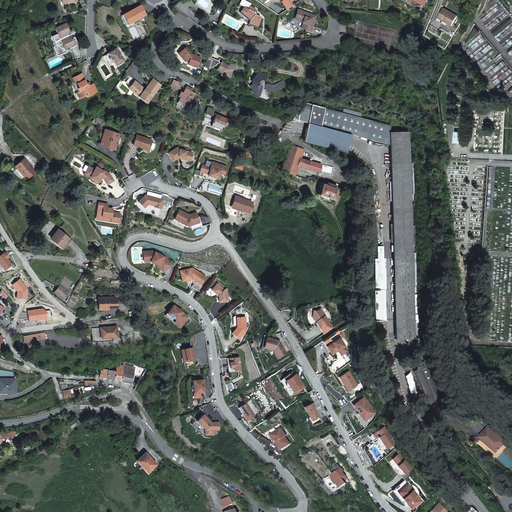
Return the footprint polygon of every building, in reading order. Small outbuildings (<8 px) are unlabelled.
[(246,8),(248,5),(250,3),(245,0),(239,0),(238,3),(243,6),(246,8)] [(140,15),(136,5),(124,11),(125,12),(128,19),(129,20),(140,15)] [(254,9),(248,5),(246,8),(243,6),(238,12),(248,20),(246,24),(255,27),(259,17),(253,13),(252,12),(254,9)] [(445,9),(440,19),(449,24),(453,27),(459,17),(445,9)] [(315,15),(298,10),(295,17),(295,18),(288,22),(293,29),(297,26),(300,27),(310,30),(315,15)] [(128,19),(125,12),(120,15),(123,21),(128,19)] [(70,37),(68,35),(68,33),(70,32),(67,24),(58,29),(59,34),(53,37),(56,46),(58,45),(60,49),(61,50),(65,48),(66,50),(71,48),(72,50),(80,47),(76,38),(74,40),(73,37),(70,38),(70,37)] [(191,54),(184,46),(177,53),(184,60),(186,58),(188,59),(187,63),(196,66),(199,56),(191,54)] [(125,60),(117,48),(109,53),(112,57),(111,58),(113,62),(114,61),(117,65),(125,60)] [(207,56),(204,66),(207,67),(215,64),(217,61),(219,62),(218,63),(216,68),(221,72),(222,70),(224,71),(224,77),(227,77),(230,76),(230,71),(232,69),(234,69),(235,63),(229,63),(228,64),(226,64),(225,63),(221,60),(220,61),(219,61),(217,61),(217,60),(207,56)] [(269,64),(254,66),(254,71),(257,71),(256,77),(255,77),(253,80),(253,82),(249,84),(252,88),(250,89),(254,92),(259,94),(261,88),(261,87),(263,87),(263,88),(265,90),(266,89),(268,89),(270,91),(271,90),(275,88),(276,90),(282,86),(281,83),(282,82),(279,76),(273,79),(269,77),(267,78),(265,77),(267,72),(269,72),(269,64)] [(73,77),(76,85),(78,84),(80,87),(78,88),(79,92),(77,93),(79,96),(79,98),(85,95),(86,97),(93,94),(93,92),(97,90),(94,84),(91,85),(88,84),(83,73),(73,77)] [(160,84),(153,78),(144,88),(135,79),(130,84),(133,86),(131,89),(143,99),(145,96),(148,99),(160,84)] [(172,78),(168,87),(172,89),(178,87),(177,81),(172,78)] [(180,96),(177,102),(186,107),(189,101),(190,102),(195,93),(190,90),(192,88),(186,85),(182,92),(181,91),(178,96),(180,96)] [(297,120),(307,122),(350,134),(390,144),(390,132),(391,125),(361,117),(362,113),(344,108),(343,112),(308,103),(307,105),(302,107),(299,110),(297,120)] [(207,106),(205,113),(211,115),(214,109),(207,106)] [(222,130),(227,118),(216,114),(210,125),(222,130)] [(307,122),(302,140),(303,140),(305,141),(345,152),(350,134),(307,122)] [(114,149),(119,135),(105,129),(99,144),(114,149)] [(409,131),(390,132),(390,144),(391,167),(410,166),(409,131)] [(137,136),(133,146),(142,148),(143,147),(149,150),(152,140),(137,136)] [(281,168),(293,173),(297,163),(319,171),(321,163),(300,156),(303,147),(290,142),(281,168)] [(168,153),(172,161),(178,157),(179,157),(181,157),(181,158),(190,160),(192,152),(179,149),(178,147),(168,153)] [(15,165),(18,169),(20,168),(25,175),(26,174),(33,169),(25,157),(15,165)] [(243,162),(237,160),(234,167),(241,170),(243,162)] [(210,167),(202,165),(200,172),(219,178),(220,174),(224,175),(226,167),(212,162),(210,167)] [(410,166),(391,167),(391,196),(396,338),(408,338),(412,338),(415,338),(412,250),(412,244),(411,201),(411,194),(410,166)] [(104,180),(107,185),(114,181),(109,174),(105,171),(104,172),(96,167),(95,170),(89,167),(85,173),(91,176),(90,178),(98,183),(102,176),(105,178),(104,180)] [(35,172),(33,169),(26,174),(28,177),(35,172)] [(326,183),(321,181),(318,193),(335,198),(338,186),(333,185),(334,183),(327,181),(326,183)] [(233,203),(230,211),(237,214),(239,207),(241,207),(242,205),(243,206),(243,207),(250,209),(251,205),(252,206),(253,202),(252,202),(252,199),(237,193),(233,203)] [(138,201),(143,206),(147,203),(161,206),(163,199),(146,195),(143,198),(143,197),(138,201)] [(147,203),(143,206),(144,207),(147,204),(160,207),(165,208),(169,200),(163,199),(161,206),(147,203)] [(108,204),(98,203),(96,215),(106,217),(105,221),(119,223),(121,213),(112,212),(113,209),(107,208),(108,204)] [(178,210),(173,219),(187,226),(198,222),(195,212),(188,215),(178,210)] [(71,240),(59,228),(50,236),(62,248),(71,240)] [(9,257),(6,251),(0,255),(0,271),(0,272),(11,264),(7,259),(9,257)] [(144,251),(144,260),(151,260),(154,261),(155,260),(158,262),(157,263),(160,264),(164,270),(171,266),(166,258),(153,251),(144,251)] [(376,288),(384,288),(383,258),(382,258),(376,258),(375,258),(376,288)] [(151,260),(144,260),(144,262),(150,261),(159,266),(162,271),(164,270),(160,264),(157,263),(158,262),(155,260),(154,261),(151,260)] [(181,271),(183,282),(193,280),(196,282),(193,287),(198,291),(202,286),(207,278),(194,269),(181,271)] [(28,289),(20,279),(12,285),(17,292),(16,298),(26,299),(28,289)] [(219,283),(213,289),(217,293),(218,293),(219,295),(219,302),(228,302),(228,289),(225,289),(219,283)] [(70,293),(62,286),(56,293),(65,300),(70,293)] [(385,288),(384,288),(376,288),(375,289),(376,320),(386,319),(385,288)] [(98,298),(98,308),(108,307),(117,307),(116,296),(98,298)] [(188,317),(174,305),(167,313),(176,320),(174,323),(180,327),(188,317)] [(317,310),(314,309),(313,316),(316,317),(318,319),(317,321),(324,333),(333,328),(321,307),(317,310)] [(42,308),(27,311),(28,321),(47,318),(46,311),(42,308)] [(237,327),(232,333),(239,339),(247,331),(246,317),(237,318),(237,323),(238,324),(238,326),(237,326),(237,327)] [(118,326),(92,328),(93,341),(111,340),(111,337),(119,337),(118,326)] [(24,342),(46,339),(45,332),(23,335),(24,342)] [(279,340),(266,337),(264,347),(272,349),(277,357),(286,352),(279,340)] [(341,338),(327,346),(332,354),(337,351),(338,349),(340,349),(343,354),(349,351),(341,338)] [(192,348),(181,350),(183,362),(194,360),(192,348)] [(230,358),(230,362),(231,368),(235,368),(235,371),(241,371),(240,357),(230,358)] [(441,398),(425,360),(418,363),(419,365),(418,365),(418,366),(418,367),(418,368),(416,369),(417,372),(430,403),(441,398)] [(119,379),(121,365),(114,364),(113,370),(112,378),(119,379)] [(119,379),(129,381),(133,368),(123,365),(121,365),(119,379)] [(105,369),(104,377),(112,378),(113,370),(105,369)] [(293,369),(283,375),(294,391),(304,385),(293,369)] [(349,371),(340,377),(344,385),(346,384),(350,391),(358,386),(349,371)] [(16,380),(15,374),(12,375),(1,376),(1,382),(0,381),(0,386),(1,394),(9,393),(9,395),(17,394),(16,380)] [(283,375),(280,378),(291,394),(294,391),(283,375)] [(193,381),(194,393),(204,393),(204,388),(203,388),(203,386),(204,386),(203,380),(193,381)] [(364,397),(353,405),(364,421),(375,413),(364,397)] [(304,405),(311,418),(319,414),(316,409),(315,409),(313,405),(315,404),(313,400),(304,405)] [(246,402),(239,407),(247,419),(254,415),(246,402)] [(470,411),(474,421),(481,418),(482,418),(479,408),(470,411)] [(210,421),(205,414),(197,421),(206,430),(215,430),(219,430),(220,422),(211,422),(209,421),(210,421)] [(369,435),(372,440),(380,434),(384,440),(382,442),(385,447),(394,442),(383,425),(369,435)] [(281,427),(273,433),(278,441),(277,442),(282,450),(291,444),(285,436),(287,435),(281,427)] [(480,438),(497,453),(507,441),(505,440),(501,436),(491,428),(486,434),(484,432),(480,438)] [(0,432),(0,442),(1,442),(1,440),(6,440),(6,439),(15,440),(16,433),(9,432),(0,432)] [(136,461),(147,472),(156,464),(145,452),(136,461)] [(398,452),(392,458),(399,467),(396,470),(401,475),(410,467),(398,452)] [(341,469),(326,479),(335,491),(346,483),(344,481),(348,478),(343,471),(341,469)] [(422,501),(409,484),(399,493),(411,509),(422,501)] [(233,503),(230,497),(222,501),(225,507),(233,503)] [(437,502),(427,511),(446,511),(447,511),(437,502)]
